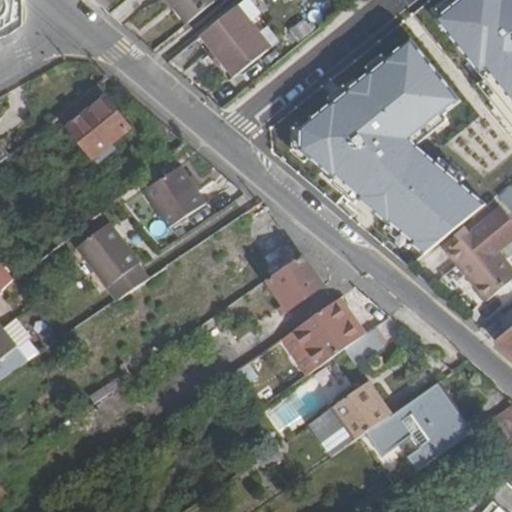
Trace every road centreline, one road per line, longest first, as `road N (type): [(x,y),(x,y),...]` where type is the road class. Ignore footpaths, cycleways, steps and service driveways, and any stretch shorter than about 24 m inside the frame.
road 1 (residential): [(221,139),(511,387)]
road 2 (residential): [(393,0),(221,139)]
road 3 (residential): [(78,17),(221,139)]
